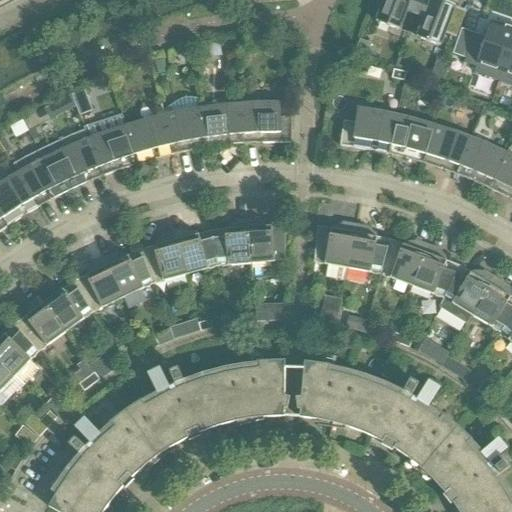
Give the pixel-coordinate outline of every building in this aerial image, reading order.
[(407,11),(415,15),(420,0),(384,0),(376,22),(399,31),(407,11)] [(429,0),(420,0),(415,15),(424,18),(416,38),(439,47),(455,6),(440,0),(430,0),(431,0),(429,0)] [(474,73),(498,82),(511,42),(511,29),(492,22),(485,42),(473,38),(464,63),(476,67),(474,73)] [(356,51),(367,55),(371,45),(360,40),(356,51)] [(511,42),(498,82),(511,86),(511,42)] [(439,83),(446,64),(437,61),(430,79),(439,83)] [(392,79),(404,82),(406,73),(394,70),(392,79)] [(431,95),(441,98),(444,88),(434,85),(431,95)] [(73,97),(79,111),(90,107),(84,92),(73,97)] [(162,112),(163,117),(172,156),(185,153),(185,149),(189,148),(190,152),(207,149),(202,109),(200,101),(192,99),(188,99),(187,99),(184,100),(181,101),(177,103),(162,112)] [(469,112),(479,115),(483,105),(473,101),(469,112)] [(254,104),(240,105),(243,145),(257,144),(256,140),(261,140),(261,144),(292,143),(292,118),(280,118),(280,103),(254,104)] [(214,108),(202,109),(207,149),(226,147),(225,143),(229,142),(230,146),(243,145),(240,105),(226,106),(214,108)] [(483,105),(479,115),(485,118),(489,107),(483,105)] [(45,109),(34,115),(40,127),(51,121),(45,109)] [(374,152),(388,155),(396,116),(383,113),(357,109),(355,123),(343,121),(340,147),(370,151),(371,148),(375,149),(374,152)] [(40,127),(34,115),(23,120),(29,132),(40,127)] [(84,128),(85,130),(103,177),(116,172),(115,169),(119,167),(120,171),(137,165),(126,127),(122,116),(84,128)] [(405,159),(423,164),(434,126),(410,119),(396,116),(388,155),(401,158),(402,155),(406,156),(405,159)] [(150,120),(126,127),(137,165),(155,160),(154,156),(158,155),(159,159),(172,156),(163,117),(150,120)] [(444,171),(457,176),(471,139),(458,134),(434,126),(423,164),(440,170),(441,166),(445,168),(444,171)] [(72,136),(49,146),(70,191),(87,184),(86,180),(89,179),(90,182),(103,177),(85,130),(72,136)] [(473,183),(490,190),(507,154),(484,144),(471,139),(457,176),(469,181),(471,178),(474,179),(473,183)] [(13,165),(18,173),(38,208),(50,201),(49,198),(52,196),(54,200),(70,191),(49,146),(26,157),(13,165)] [(510,200),(511,201),(511,156),(507,154),(490,190),(506,198),(508,195),(511,197),(510,200)] [(6,180),(0,184),(0,215),(8,227),(23,217),(21,214),(25,212),(27,215),(38,208),(18,173),(6,180)] [(260,219),(247,220),(251,265),(274,263),(277,264),(280,263),(283,262),(285,262),(285,225),(261,227),(260,219)] [(235,229),(211,231),(218,267),(219,267),(222,268),(225,268),(228,267),(251,265),(247,220),(235,221),(235,229)] [(345,281),(347,269),(355,226),(343,223),(341,231),(317,227),(314,263),(316,264),(318,265),(322,266),(324,265),(327,266),(325,278),(345,281)] [(379,275),(380,276),(390,240),(366,236),(368,228),(355,226),(347,269),(370,274),(373,275),(376,276),(379,275)] [(186,230),(174,233),(185,276),(208,270),(211,270),(214,270),(216,268),(218,267),(211,231),(188,238),(186,230)] [(164,244),(140,251),(153,285),(155,284),(158,285),(161,284),(163,282),(185,276),(174,233),(161,237),(164,244)] [(390,279),(412,287),(427,246),(415,241),(412,249),(390,240),(380,276),(382,276),(384,278),(387,279),(390,279)] [(441,299),(443,299),(458,266),(436,258),(439,250),(427,246),(412,287),(433,296),(436,298),(438,299),(441,299)] [(115,254),(104,259),(123,299),(144,289),(147,289),(150,288),(152,286),(153,285),(140,251),(119,261),(115,254)] [(95,272),(74,282),(93,314),(94,313),(97,313),(100,311),(102,309),(123,299),(104,259),(92,265),(95,272)] [(466,325),(472,317),(494,278),(484,272),(479,279),(458,266),(443,299),(439,309),(466,325)] [(499,333),(500,334),(511,317),(511,298),(501,292),(505,285),(494,278),(472,317),(492,329),(493,331),(496,333),(499,333)] [(50,290),(39,297),(65,333),(84,320),(87,319),(90,317),(91,315),(93,314),(74,282),(54,296),(50,290)] [(34,311),(14,325),(38,353),(40,352),(42,351),(45,350),(47,347),(65,333),(39,297),(29,305),(34,311)] [(285,305),(255,306),(256,323),(285,322),(285,305)] [(322,325),(336,327),(339,314),(324,312),(322,325)] [(346,328),(365,333),(368,321),(349,316),(346,328)] [(508,341),(511,344),(511,317),(500,334),(502,335),(503,338),(505,340),(508,341)] [(183,324),(186,336),(200,332),(197,320),(183,324)] [(198,324),(201,332),(213,329),(211,321),(198,324)] [(368,321),(365,333),(376,336),(379,324),(368,321)] [(0,362),(24,386),(39,371),(30,362),(31,360),(34,359),(36,357),(37,354),(38,353),(14,325),(0,340),(0,362)] [(391,342),(398,344),(409,349),(412,340),(394,333),(391,342)] [(155,339),(144,344),(148,352),(159,347),(155,339)] [(148,352),(144,344),(133,349),(136,357),(148,352)] [(358,351),(365,353),(366,346),(360,345),(358,351)] [(445,359),(421,346),(417,353),(441,366),(445,359)] [(441,367),(460,379),(465,382),(471,373),(447,358),(441,367)] [(57,492),(49,507),(48,508),(56,511),(104,511),(111,503),(123,487),(119,483),(128,474),(132,479),(149,463),(148,462),(147,464),(144,460),(166,444),(169,449),(188,439),(185,434),(197,428),(199,434),(218,427),(239,422),(239,420),(237,421),(236,416),(263,412),(263,418),(283,417),(283,418),(284,418),(285,361),(259,362),(259,363),(259,369),(243,371),(225,374),(203,380),(185,386),(183,381),(179,371),(170,374),(175,385),(169,388),(160,372),(150,377),(157,393),(163,390),(165,395),(145,406),(142,401),(142,400),(126,410),(111,422),(111,423),(112,423),(115,427),(98,442),(94,438),(98,434),(86,422),(78,430),(90,442),(86,448),(85,448),(77,440),(71,447),(70,447),(83,458),(71,473),(57,492)] [(0,406),(1,407),(15,392),(17,394),(24,386),(0,362),(0,406)] [(396,444),(393,449),(412,462),(413,461),(411,459),(414,456),(435,474),(431,478),(445,494),(450,490),(458,500),(453,504),(458,511),(511,511),(511,504),(506,493),(496,478),(500,475),(509,469),(503,461),(494,468),(495,468),(494,469),(489,463),(504,451),(496,442),(482,453),(486,458),(482,461),(467,444),(471,440),(471,441),(472,440),(458,427),(443,415),(442,416),(439,420),(420,407),(423,403),(428,406),(437,391),(427,385),(417,401),(411,397),(412,396),(412,397),(417,387),(409,382),(403,392),(404,392),(401,397),(384,388),(362,380),(345,375),(329,372),(330,367),(330,366),(304,362),(299,418),(300,418),(322,421),(322,420),(320,419),(321,415),(347,421),(346,427),(364,434),(383,443),(385,437),(396,444)] [(92,370),(94,373),(100,381),(109,373),(101,363),(92,370)] [(79,385),(84,392),(100,381),(94,373),(79,385)] [(477,391),(486,400),(492,393),(483,385),(477,391)] [(28,429),(39,439),(47,431),(35,421),(28,429)] [(8,467),(15,472),(16,472),(22,461),(15,457),(8,467)]
